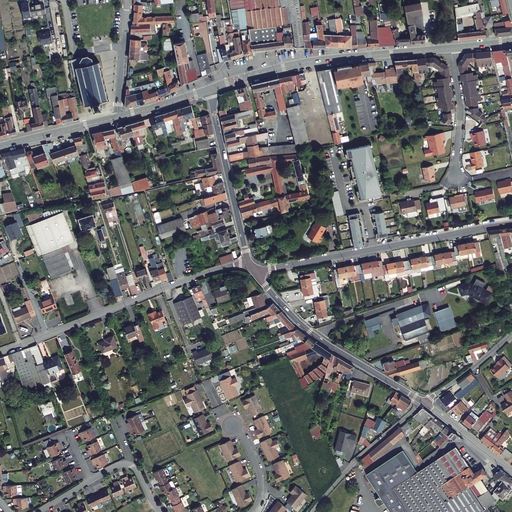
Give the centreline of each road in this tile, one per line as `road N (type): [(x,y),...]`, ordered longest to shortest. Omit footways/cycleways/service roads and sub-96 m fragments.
road 1 (residential): [(249,262),(0,352)]
road 2 (residential): [(511,222),(254,271)]
road 3 (secondary): [(210,88),(307,61),(450,48)]
road 4 (residential): [(254,271),(309,332),(423,402)]
road 5 (residential): [(210,88),(249,262)]
road 6 (residential): [(423,402),(359,455),(311,511)]
road 7 (residential): [(450,48),(460,106),(454,179)]
road 8 (secondary): [(0,146),(118,117)]
